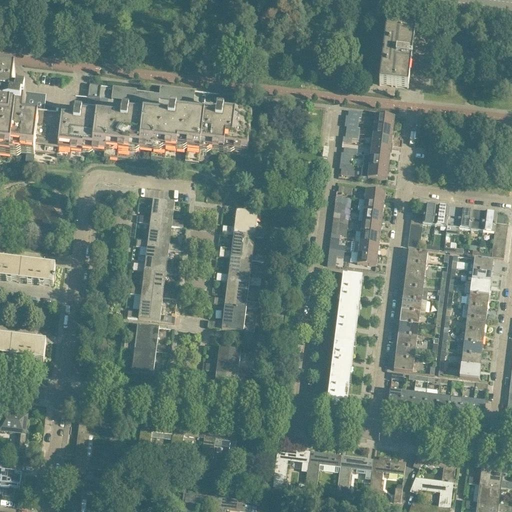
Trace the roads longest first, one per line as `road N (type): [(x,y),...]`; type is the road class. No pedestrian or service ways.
road 1 (residential): [(299,424),(335,111)]
road 2 (residential): [(373,433),(404,191)]
road 3 (residential): [(299,424),(65,395)]
road 4 (unclassified): [(82,266),(92,188),(103,179),(191,189)]
road 5 (residential): [(404,191),(423,34)]
road 6 (residential): [(491,448),(509,301)]
